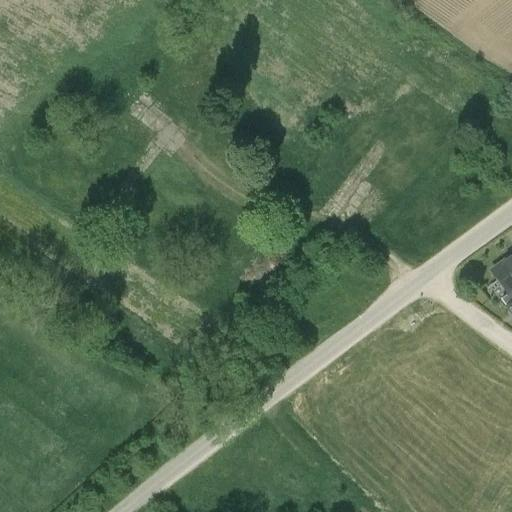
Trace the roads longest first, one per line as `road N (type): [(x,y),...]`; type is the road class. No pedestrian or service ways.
road 1 (track): [(511,15),(309,331),(228,511)]
road 2 (motorway): [(262,0),(127,511)]
road 3 (motorway): [(182,511),(315,0)]
road 4 (unclassified): [(341,511),(385,310),(424,281)]
